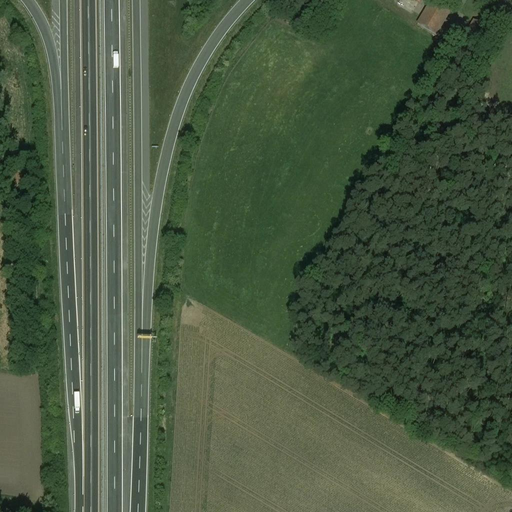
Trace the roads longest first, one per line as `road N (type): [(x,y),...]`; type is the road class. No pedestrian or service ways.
road 1 (motorway): [(114,511),(111,0)]
road 2 (motorway): [(87,0),(85,509)]
road 3 (motorway): [(136,401),(164,158),(195,74),(248,0)]
road 4 (motorway): [(136,401),(137,0)]
road 5 (motorway): [(66,232),(75,484),(85,509)]
road 6 (motorway): [(25,0),(50,50),(66,232)]
road 7 (motorway): [(62,0),(66,232)]
